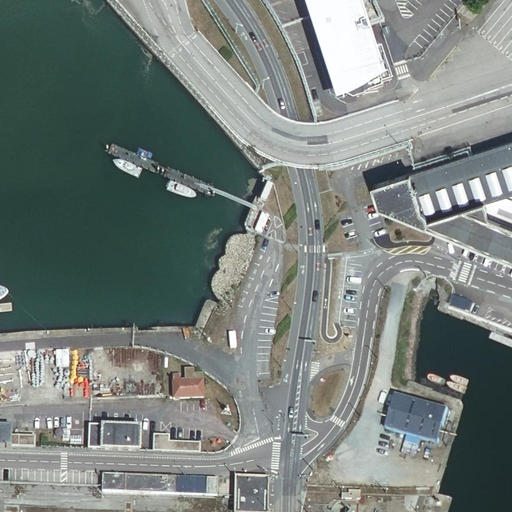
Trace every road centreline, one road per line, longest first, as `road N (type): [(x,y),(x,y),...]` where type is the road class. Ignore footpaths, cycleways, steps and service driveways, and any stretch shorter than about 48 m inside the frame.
road 1 (secondary): [(228,0),(272,76),(306,197),(311,248),(299,374)]
road 2 (unclassified): [(291,457),(230,465),(0,458)]
road 3 (unclassified): [(511,288),(431,263),(396,263),(374,284),(362,357)]
